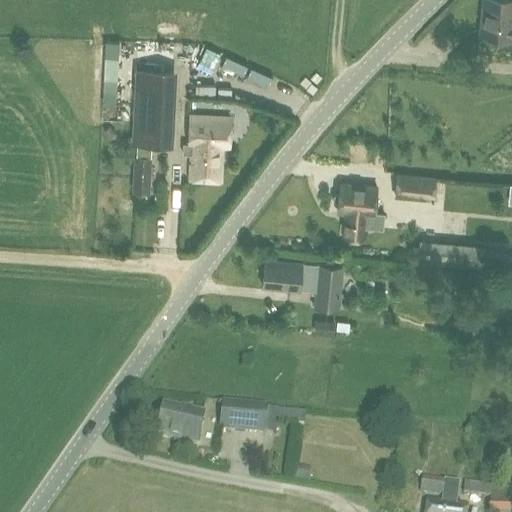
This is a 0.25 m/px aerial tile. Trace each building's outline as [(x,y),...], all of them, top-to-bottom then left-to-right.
[(511,0),(481,0),(478,35),(511,38),(511,0)] [(176,69),(136,67),(133,143),(173,144),(176,69)] [(230,117),(191,116),(188,179),(221,180),(223,148),(229,148),(230,117)] [(137,192),(150,192),(152,158),(138,157),(137,192)] [(396,172),(393,198),(434,201),(436,176),(396,172)] [(374,212),(376,185),(340,182),(337,214),(344,215),(342,236),(365,238),(366,228),(383,229),(384,213),(374,212)] [(484,244),(420,239),(417,262),(481,267),(484,244)] [(264,258),(261,286),(298,290),(301,262),(264,258)] [(317,263),(313,307),(339,309),(343,265),(317,263)] [(442,267),(416,263),(413,284),(439,288),(442,267)] [(308,330),(325,333),(327,322),(310,320),(308,330)] [(507,329),(481,323),(477,340),(502,347),(507,329)] [(221,401),(218,430),(263,435),(266,406),(221,401)] [(203,413),(190,410),(162,404),(155,437),(196,445),(203,413)] [(276,423),(298,425),(299,412),(278,410),(276,423)] [(459,483),(449,481),(449,480),(422,476),(419,493),(441,497),(440,503),(427,502),(425,511),(464,511),(466,507),(456,506),(459,483)] [(511,498),(511,488),(464,481),(462,493),(490,497),(487,511),(511,511),(510,511),(511,498)]
